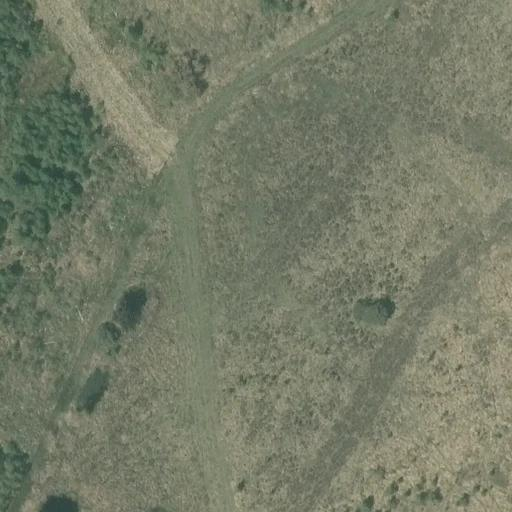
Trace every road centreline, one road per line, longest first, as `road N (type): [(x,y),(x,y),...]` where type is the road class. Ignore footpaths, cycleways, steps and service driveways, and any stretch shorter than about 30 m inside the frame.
road 1 (track): [(177,181),(213,441),(233,511)]
road 2 (track): [(177,181),(216,99),(370,0)]
road 3 (track): [(177,181),(41,0)]
